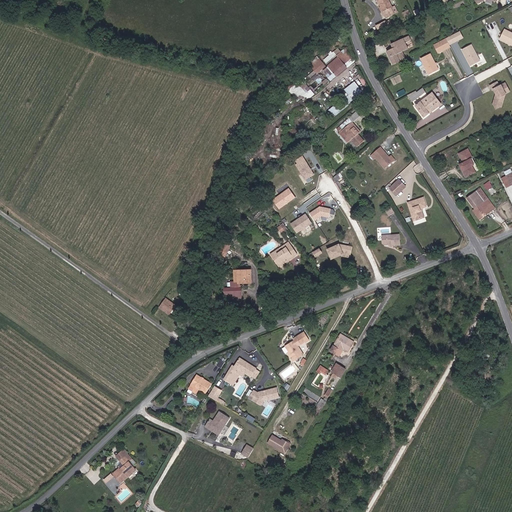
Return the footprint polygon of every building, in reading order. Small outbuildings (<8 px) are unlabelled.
[(392,7),(388,0),(377,0),(378,0),(377,0),(381,7),(385,16),(386,19),(395,14),(392,7)] [(379,32),(392,25),(389,20),(376,27),(379,32)] [(509,42),(509,44),(511,44),(511,30),(502,30),(501,41),(509,42)] [(450,44),(464,38),(461,31),(434,43),(438,53),(452,47),(450,44)] [(405,59),(402,51),(408,49),(405,43),(411,41),(409,37),(392,45),(393,49),(387,52),(393,65),(405,59)] [(462,48),(470,65),(481,60),(473,43),(462,48)] [(347,67),(345,64),(353,58),(347,51),(344,54),(342,51),(337,55),(334,52),(327,59),(326,63),(337,76),(347,67)] [(425,68),(422,70),(424,76),(440,69),(432,52),(420,57),(425,68)] [(347,68),(354,62),(354,59),(353,58),(345,64),(347,67),(347,68)] [(325,66),(319,59),(311,66),(315,70),(306,77),(307,80),(325,66)] [(364,93),(355,81),(345,89),(349,94),(329,110),(334,116),(364,93)] [(509,84),(498,82),(498,83),(497,83),(491,106),(502,108),(506,92),(508,92),(509,84)] [(413,102),(424,93),(425,92),(422,89),(410,98),(413,102)] [(424,117),(441,104),(432,93),(427,97),(415,106),(424,117)] [(361,132),(350,118),(337,129),(340,132),(339,133),(348,143),(351,140),(357,147),(365,140),(359,133),(361,132)] [(391,155),(389,157),(380,147),(371,156),(374,159),(376,158),(385,168),(395,159),(391,155)] [(472,166),(474,165),(471,159),(473,158),(468,149),(459,154),(464,163),(460,165),(465,175),(474,170),(472,166)] [(294,160),(306,180),(315,174),(303,155),(294,160)] [(338,180),(343,177),(340,172),(333,178),(340,190),(343,188),(338,180)] [(511,185),(506,176),(502,178),(506,188),(511,185)] [(396,195),(406,187),(399,180),(390,188),(396,195)] [(487,189),(493,186),(490,181),(484,184),(487,189)] [(273,199),(280,209),(296,196),(289,187),(273,199)] [(488,199),(480,188),(477,190),(485,201),(488,199)] [(495,209),(488,199),(485,201),(477,190),(467,198),(475,209),(482,218),(495,209)] [(421,209),(426,207),(423,198),(408,203),(414,221),(423,218),(420,209),(421,209)] [(310,217),(318,219),(319,215),(329,218),(331,209),(314,204),(310,217)] [(394,213),(390,206),(385,210),(389,217),(394,213)] [(482,218),(475,209),(473,210),(480,220),(482,218)] [(291,223),(298,233),(313,223),(306,213),(291,223)] [(401,244),(400,234),(383,235),(383,243),(392,243),(393,245),(401,244)] [(226,257),(232,244),(223,240),(217,253),(226,257)] [(280,251),(290,244),(288,242),(279,249),(280,251)] [(283,261),(291,255),(293,257),(297,255),(290,244),(280,251),(279,249),(278,248),(270,254),(279,267),(284,263),(283,261)] [(350,255),(351,246),(339,244),(329,249),(333,258),(343,254),(350,255)] [(320,247),(313,252),(316,257),(323,253),(320,247)] [(284,263),(293,257),(291,255),(283,261),(284,263)] [(240,287),(240,283),(240,282),(246,281),(246,283),(251,283),(251,270),(234,271),(235,282),(231,282),(231,288),(224,288),(224,299),(242,299),(241,287),(240,287)] [(176,305),(166,298),(159,308),(169,315),(176,305)] [(332,350),(338,353),(341,348),(344,349),(344,348),(351,352),(357,341),(342,332),(332,350)] [(299,345),(306,341),(308,341),(311,340),(307,333),(303,335),(302,333),(294,338),(295,339),(286,343),(291,353),(289,353),(293,360),(304,354),(299,345)] [(251,376),(256,367),(240,356),(232,368),(235,370),(238,367),(244,371),(251,376)] [(346,367),(338,362),(331,375),(336,378),(337,376),(340,377),(346,367)] [(321,364),(318,369),(322,371),(323,370),(327,373),(329,369),(321,364)] [(482,379),(487,372),(480,368),(475,375),(482,379)] [(211,383),(196,374),(191,384),(199,389),(206,393),(211,383)] [(199,389),(191,384),(189,388),(197,393),(199,389)] [(280,394),(277,385),(258,392),(254,389),(249,397),(258,402),(260,398),(262,398),(264,400),(280,394)] [(329,397),(333,389),(329,387),(325,395),(329,397)] [(305,388),(303,393),(319,400),(321,396),(305,388)] [(216,400),(220,394),(212,389),(209,395),(216,400)] [(226,424),(231,416),(220,409),(214,419),(211,417),(206,425),(219,434),(226,424)] [(292,443),(282,437),(281,438),(275,434),(269,442),(285,453),(292,443)] [(247,455),(252,446),(247,443),(242,451),(247,455)] [(117,456),(125,466),(121,469),(120,468),(113,473),(120,482),(135,469),(129,462),(132,460),(124,450),(117,456)]
